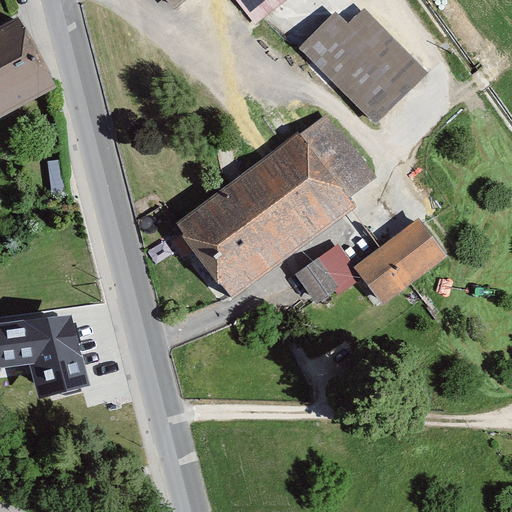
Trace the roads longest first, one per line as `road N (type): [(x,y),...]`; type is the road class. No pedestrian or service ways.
road 1 (tertiary): [(191,511),(62,0)]
road 2 (track): [(378,150),(511,62)]
